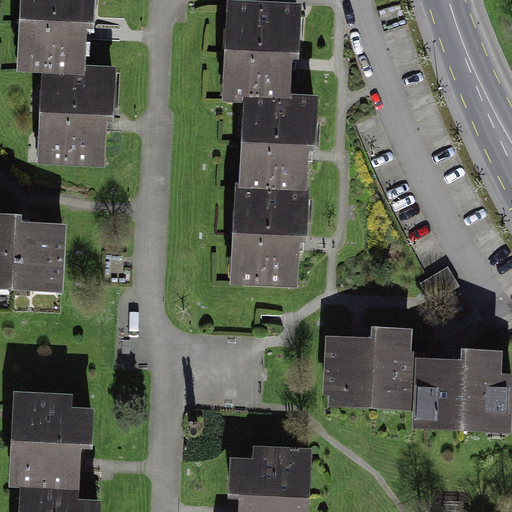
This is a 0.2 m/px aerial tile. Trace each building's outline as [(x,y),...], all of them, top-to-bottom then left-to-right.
[(46,70),(81,72),(83,28),(90,28),(91,0),(31,0),(32,1),(31,23),(23,22),(22,41),(30,46),(29,70),(46,70)] [(236,76),(235,100),(248,100),(286,102),(288,68),(283,68),(284,58),(295,58),(298,11),(231,7),(230,26),(238,31),(237,53),(229,53),(228,71),(236,76)] [(81,72),(46,70),(46,88),(53,92),(52,114),(44,114),(43,133),(51,138),(50,162),(101,165),(103,130),(99,130),(99,120),(110,120),(112,74),(81,72)] [(252,191),(305,194),(306,193),(303,192),(304,160),(300,160),(300,149),(312,150),(314,104),(286,102),(248,100),(247,117),(255,122),(254,145),(245,144),(245,163),(252,168),(252,191)] [(305,194),(252,191),(239,190),(238,209),(246,213),(245,235),(237,235),(236,254),(243,258),(243,282),(294,285),(296,251),(291,250),(291,240),(303,240),(305,194)] [(17,221),(0,219),(0,278),(12,280),(12,288),(31,289),(36,281),(60,282),(63,230),(27,228),(27,233),(17,233),(17,221)] [(460,287),(448,268),(420,284),(432,303),(460,287)] [(363,341),(329,341),(326,393),(351,395),(358,406),(375,407),(376,396),(395,397),(402,409),(408,409),(410,356),(408,356),(409,333),(374,331),(374,349),(363,348),(363,341)] [(421,356),(410,356),(408,409),(416,409),(416,427),(433,428),(440,417),(486,419),(491,431),(508,432),(511,378),(498,377),(499,355),(464,353),(463,371),(454,371),(453,364),(422,363),(421,356)] [(22,500),(76,503),(78,458),(72,456),(72,447),(90,448),(92,413),(69,412),(69,398),(17,396),(16,414),(27,420),(26,441),(14,441),(14,458),(25,466),(22,500)] [(249,507),(242,508),(242,511),(306,511),(307,497),(296,497),(297,476),(309,470),(309,452),(256,450),(256,463),(233,462),(232,497),(249,498),(249,507)] [(76,503),(22,500),(23,505),(34,511),(33,511),(97,511),(98,504),(76,503)]
